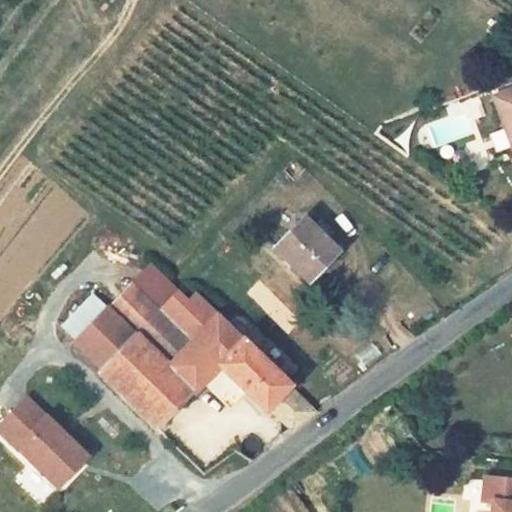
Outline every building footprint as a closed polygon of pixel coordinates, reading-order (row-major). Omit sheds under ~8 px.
[(511,134),(511,95),(496,103),(511,134)] [(272,248),(309,285),(336,257),(324,245),(333,236),(319,223),(309,232),(298,221),(272,248)] [(99,307),(129,333),(160,361),(180,339),(143,304),(121,284),(99,307)] [(143,304),(180,339),(209,312),(183,287),(174,298),(161,286),(143,304)] [(189,395),(160,361),(99,307),(67,344),(96,370),(92,374),(152,430),(189,395)] [(160,361),(189,395),(197,388),(224,413),(239,397),(258,414),(264,408),(289,432),(311,416),(209,312),(180,339),(160,361)] [(3,444),(52,490),(81,459),(18,399),(2,418),(15,430),(3,444)] [(0,420),(0,441),(3,444),(15,430),(2,418),(0,420)] [(511,511),(511,470),(475,467),(473,491),(483,492),(481,511),(511,511)]
